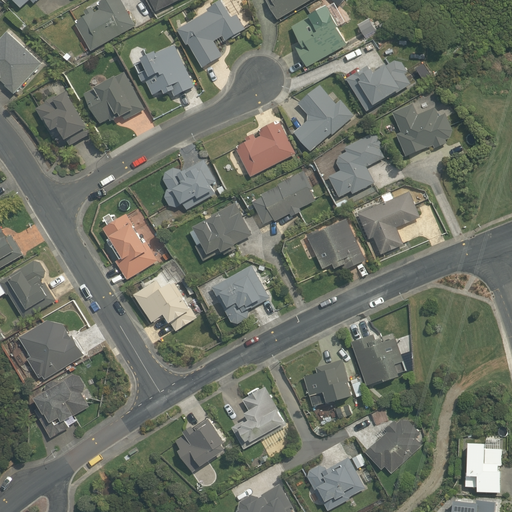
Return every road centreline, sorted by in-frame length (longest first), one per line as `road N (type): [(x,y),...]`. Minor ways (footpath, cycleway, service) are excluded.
road 1 (residential): [(167,399),(323,315),(489,245)]
road 2 (residential): [(51,208),(263,81)]
road 3 (residential): [(167,399),(51,208)]
road 4 (residential): [(66,473),(167,399)]
